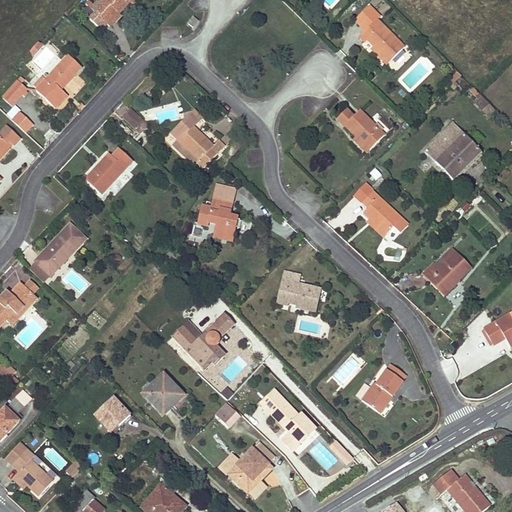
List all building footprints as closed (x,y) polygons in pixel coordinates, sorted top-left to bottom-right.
[(121,16),(119,14),(118,13),(128,0),(101,0),(100,1),(91,11),(95,15),(90,22),(101,32),(107,25),(110,28),(121,16)] [(128,0),(118,13),(119,14),(130,2),(131,0),(128,0)] [(368,41),(374,47),(390,63),(404,48),(377,21),(380,18),(369,7),(355,21),(366,32),(359,38),(365,44),(368,41)] [(196,24),(192,20),(187,26),(192,29),(196,24)] [(44,47),(38,44),(30,53),(33,59),(44,47)] [(390,63),(374,47),(371,50),(387,66),(390,63)] [(37,90),(36,92),(55,109),(66,97),(60,91),(80,69),(68,57),(46,81),(42,78),(34,87),(37,90)] [(18,83),(3,99),(12,107),(22,96),(25,92),(27,90),(21,85),(18,83)] [(490,106),(481,96),(474,102),(483,112),(490,106)] [(494,110),(490,106),(483,112),(488,117),(494,110)] [(136,117),(129,125),(139,134),(147,125),(131,109),(130,111),(136,117)] [(345,126),(356,137),(370,151),(384,136),(360,112),(355,116),(347,109),(337,120),(344,127),(345,126)] [(130,111),(123,118),(129,125),(136,117),(130,111)] [(193,111),(190,113),(199,122),(202,119),(193,111)] [(199,122),(190,113),(170,133),(177,140),(171,146),(194,167),(197,164),(203,169),(216,154),(211,150),(212,148),(193,129),(199,122)] [(11,122),(25,134),(32,126),(19,114),(11,122)] [(442,133),(424,152),(453,182),(481,154),(445,115),(435,125),(442,133)] [(0,150),(8,142),(11,145),(13,147),(19,140),(6,127),(0,134),(0,150)] [(370,151),(356,137),(354,140),(367,153),(370,151)] [(0,156),(11,145),(8,142),(0,150),(0,156)] [(109,156),(86,181),(101,196),(132,163),(119,151),(112,158),(109,156)] [(373,181),(381,176),(376,168),(369,173),(373,181)] [(217,184),(216,188),(237,193),(237,189),(217,184)] [(237,193),(216,188),(211,210),(202,208),(199,224),(210,227),(211,224),(216,226),(214,239),(233,242),(237,219),(229,217),(231,204),(234,205),(237,193)] [(364,214),(370,220),(386,235),(393,228),(399,235),(407,226),(372,193),(362,204),(367,209),(364,214)] [(472,206),(465,200),(459,206),(466,212),(472,206)] [(370,220),(367,223),(383,238),(386,235),(370,220)] [(237,233),(248,235),(250,223),(239,221),(237,233)] [(50,277),(58,269),(55,267),(69,252),(71,255),(85,240),(70,226),(35,263),(50,277)] [(55,267),(58,269),(71,255),(69,252),(55,267)] [(422,276),(429,282),(431,280),(443,291),(456,279),(458,280),(470,268),(456,254),(440,270),(434,264),(422,276)] [(50,277),(35,263),(29,270),(44,284),(50,277)] [(279,297),(278,305),(288,307),(289,304),(296,306),(296,309),(316,313),(319,303),(316,302),(319,291),(298,286),(299,281),(298,280),(299,277),(283,274),(281,282),(283,283),(281,290),(279,290),(278,297),(279,297)] [(431,280),(429,282),(443,297),(459,282),(458,280),(456,279),(443,291),(431,280)] [(0,327),(7,320),(10,322),(23,308),(21,306),(31,294),(21,285),(11,296),(7,293),(0,301),(0,327)] [(23,308),(10,322),(13,325),(37,299),(31,294),(21,306),(23,308)] [(485,329),(494,344),(505,338),(510,346),(511,345),(511,313),(511,314),(511,315),(511,319),(500,327),(497,322),(485,329)] [(511,315),(511,314),(497,322),(500,327),(511,319),(511,315)] [(196,343),(183,329),(182,328),(173,338),(204,370),(211,364),(214,366),(224,356),(215,347),(217,345),(219,342),(219,340),(233,325),(223,315),(215,323),(215,324),(201,338),(196,343)] [(188,324),(183,329),(196,343),(201,338),(188,324)] [(7,371),(13,376),(17,372),(11,366),(7,371)] [(361,401),(376,413),(388,397),(391,398),(402,383),(400,382),(404,377),(390,366),(386,371),(376,385),(374,384),(370,389),(361,401)] [(5,369),(1,373),(9,381),(13,376),(7,371),(5,369)] [(152,387),(147,392),(143,395),(163,416),(172,407),(170,406),(181,395),(163,377),(152,387)] [(143,388),(147,392),(152,387),(148,383),(143,388)] [(361,401),(370,389),(364,385),(355,397),(361,401)] [(221,395),(228,400),(234,393),(227,388),(221,395)] [(31,399),(23,391),(10,404),(19,412),(31,399)] [(309,424),(301,416),(299,418),(274,392),(261,404),(283,428),(285,426),(288,429),(286,431),(289,435),(282,442),(292,453),(309,437),(302,431),(309,424)] [(181,395),(170,406),(172,407),(183,397),(181,395)] [(388,397),(376,413),(379,415),(391,398),(388,397)] [(119,424),(117,423),(126,414),(113,400),(95,417),(111,432),(119,424)] [(240,417),(226,404),(215,416),(229,428),(240,417)] [(5,410),(0,415),(0,442),(0,443),(19,422),(18,421),(21,417),(10,407),(6,411),(5,410)] [(126,414),(117,423),(119,424),(121,427),(130,418),(126,414)] [(315,431),(309,424),(302,431),(309,437),(315,431)] [(354,461),(336,442),(330,448),(348,467),(354,461)] [(26,486),(37,497),(52,482),(30,461),(34,457),(20,444),(8,455),(15,461),(11,465),(18,472),(15,475),(26,486)] [(257,485),(254,482),(268,466),(274,460),(259,444),(241,463),(229,476),(248,495),(257,485)] [(15,461),(8,455),(5,459),(11,465),(15,461)] [(229,476),(241,463),(232,455),(220,469),(228,476),(229,476)] [(75,465),(67,474),(72,479),(80,470),(75,465)] [(272,470),(268,466),(254,482),(257,485),(248,495),(255,501),(266,489),(260,482),(272,470)] [(177,467),(173,472),(184,481),(188,476),(177,467)] [(466,483),(468,481),(464,476),(458,481),(450,472),(433,485),(441,495),(447,491),(464,511),(481,511),(489,506),(476,491),(474,493),(466,483)] [(26,486),(15,475),(11,479),(22,489),(26,486)] [(141,509),(144,511),(175,511),(179,508),(169,500),(171,496),(176,490),(165,480),(141,509)] [(476,491),(468,481),(466,483),(474,493),(476,491)] [(76,507),(81,511),(83,511),(94,501),(87,495),(76,507)] [(179,508),(175,511),(180,511),(184,508),(171,496),(169,500),(179,508)] [(94,501),(83,511),(103,511),(105,511),(94,501)]
